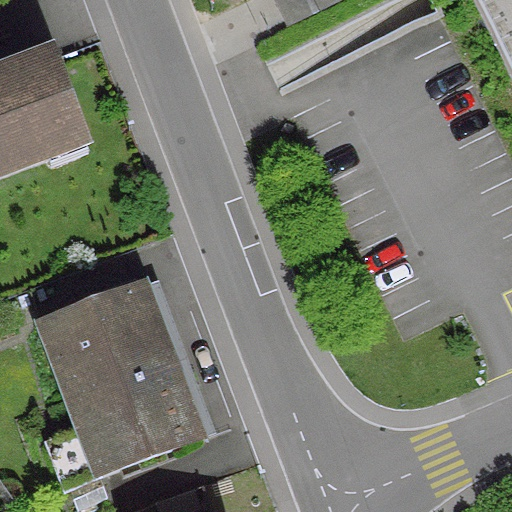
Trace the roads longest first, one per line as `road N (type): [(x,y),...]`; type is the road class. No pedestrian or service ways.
road 1 (residential): [(115,0),(316,511)]
road 2 (residential): [(511,434),(426,467),(344,511)]
